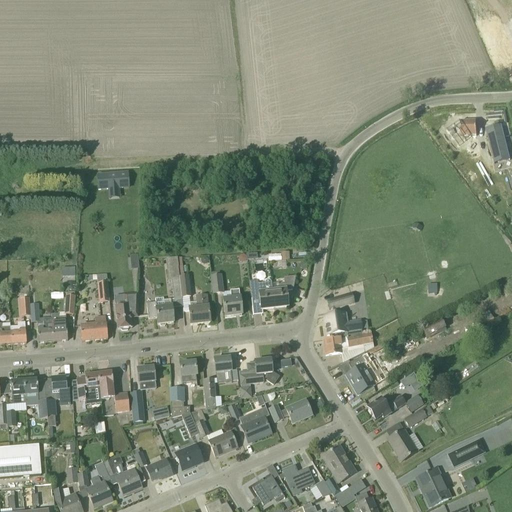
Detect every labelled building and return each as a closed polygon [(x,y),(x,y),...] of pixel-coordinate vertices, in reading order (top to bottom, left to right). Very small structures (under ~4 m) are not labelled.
[(511,47),(499,17),(482,23),(499,64),(511,58),(511,47)] [(476,131),(476,121),(460,122),(461,132),(461,136),(468,136),(468,148),(477,148),(476,131)] [(502,126),(486,131),(495,162),(511,157),(502,126)] [(490,165),(498,204),(511,201),(504,162),(490,165)] [(97,174),(97,188),(127,188),(127,174),(97,174)] [(181,299),(189,298),(187,277),(183,278),(181,258),(177,259),(178,268),(177,268),(181,299)] [(177,259),(165,260),(168,282),(172,282),(174,301),(181,300),(181,299),(177,268),(178,268),(177,259)] [(75,268),(61,269),(62,278),(75,278),(75,268)] [(106,276),(97,277),(97,284),(99,304),(109,303),(106,276)] [(211,278),(213,294),(222,293),(220,276),(211,278)] [(272,293),(274,310),(287,308),(286,291),(293,291),(295,277),(283,278),(284,286),(279,286),(279,292),(272,293)] [(260,311),(274,310),(272,293),(271,283),(269,281),(265,281),(264,284),(258,285),(258,282),(249,282),(250,291),(251,301),(259,300),(260,311)] [(241,316),(239,291),(229,292),(230,300),(222,301),(224,318),(241,316)] [(65,315),(72,316),(74,297),(74,293),(67,293),(67,296),(66,296),(64,313),(64,315),(65,315)] [(138,294),(114,297),(116,320),(117,330),(120,330),(121,332),(127,331),(128,329),(131,329),(130,319),(137,318),(138,318),(138,308),(138,294)] [(197,309),(188,310),(190,326),(210,324),(209,314),(207,295),(195,296),(197,309)] [(350,295),(338,299),(339,303),(341,308),(353,304),(352,299),(350,295)] [(29,299),(19,300),(20,318),(30,317),(29,305),(29,299)] [(157,326),(159,325),(160,327),(164,327),(165,325),(173,324),(171,308),(170,301),(163,302),(163,299),(155,300),(155,304),(146,305),(147,310),(148,320),(156,319),(157,326)] [(37,323),(38,323),(38,320),(38,305),(29,305),(30,317),(30,323),(37,323)] [(53,342),(67,341),(66,321),(65,315),(64,315),(64,313),(58,313),(58,315),(51,315),(51,325),(53,342)] [(346,314),(324,318),(327,337),(329,336),(329,340),(360,335),(362,334),(361,331),(362,331),(360,322),(347,324),(346,314)] [(483,332),(495,326),(490,316),(478,323),(483,332)] [(107,340),(106,330),(105,318),(94,319),(95,325),(80,327),(81,343),(107,340)] [(425,339),(445,329),(440,318),(420,328),(425,339)] [(51,325),(44,326),(44,320),(38,320),(38,323),(37,323),(38,343),(53,342),(51,325)] [(11,345),(26,344),(24,323),(17,324),(17,328),(10,328),(10,334),(11,334),(11,345)] [(0,346),(11,345),(11,334),(10,334),(10,328),(10,324),(0,324),(0,346)] [(360,335),(329,340),(325,341),(323,341),(325,357),(342,354),(343,364),(373,349),(370,333),(360,335)] [(358,397),(366,392),(374,387),(366,373),(374,368),(366,354),(356,360),(348,365),(352,373),(346,377),(358,397)] [(230,371),(230,369),(229,359),(214,361),(215,373),(217,384),(231,382),(229,372),(230,371)] [(247,373),(238,374),(239,376),(240,386),(249,385),(263,384),(262,381),(264,381),(273,387),(279,378),(272,373),(270,360),(268,361),(268,359),(262,360),(262,361),(254,362),(254,364),(246,365),(247,373)] [(196,376),(196,373),(194,363),(179,365),(182,384),(196,382),(195,376),(196,376)] [(153,368),(137,370),(138,380),(138,385),(148,383),(149,390),(151,390),(155,390),(154,383),(154,378),(153,368)] [(98,375),(101,400),(114,399),(112,386),(113,386),(111,373),(98,375)] [(417,374),(402,380),(405,388),(412,385),(415,392),(423,388),(417,374)] [(101,404),(101,400),(98,375),(84,376),(85,379),(76,381),(78,402),(85,401),(86,406),(101,404)] [(66,391),(65,379),(58,379),(57,378),(53,378),(52,380),(51,380),(52,390),(52,391),(45,392),(45,395),(46,395),(47,417),(48,428),(56,427),(55,417),(56,417),(55,401),(59,401),(65,400),(66,407),(69,407),(69,400),(68,390),(66,391)] [(46,417),(47,417),(46,395),(45,395),(38,395),(37,381),(23,382),(25,405),(35,404),(35,407),(38,407),(38,419),(46,419),(46,417)] [(213,381),(203,381),(206,411),(215,409),(214,398),(213,381)] [(23,382),(10,383),(11,397),(12,405),(25,405),(23,382)] [(241,389),(240,389),(241,401),(251,399),(250,388),(241,389)] [(171,419),(180,417),(189,415),(189,408),(183,408),(183,402),(182,389),(170,390),(171,402),(171,419)] [(139,394),(130,395),(133,424),(142,423),(139,394)] [(116,414),(129,413),(127,395),(114,396),(116,414)] [(383,420),(406,405),(400,396),(385,406),(381,400),(366,410),(374,422),(381,417),(383,420)] [(261,397),(255,399),(259,407),(264,405),(261,397)] [(406,405),(410,412),(422,405),(417,397),(406,405)] [(305,402),(295,406),(285,410),(278,413),(276,408),(269,411),(274,424),(282,420),(281,419),(288,417),(292,425),(311,417),(305,402)] [(153,411),(156,420),(171,416),(168,407),(153,411)] [(227,409),(233,422),(239,420),(233,407),(227,409)] [(422,411),(404,422),(409,429),(427,419),(426,418),(432,414),(428,408),(422,411)] [(242,427),(241,427),(247,442),(248,442),(258,437),(259,440),(270,435),(264,419),(269,417),(266,409),(249,416),(248,420),(249,424),(242,427)] [(15,427),(14,412),(6,413),(7,428),(15,427)] [(201,412),(190,415),(198,435),(199,435),(201,439),(208,436),(202,423),(205,422),(201,412)] [(190,439),(198,435),(190,415),(189,415),(180,417),(190,439)] [(389,440),(387,441),(393,451),(400,463),(409,458),(416,453),(422,449),(414,434),(407,438),(403,431),(398,434),(389,440)] [(237,449),(230,433),(208,442),(215,458),(237,449)] [(478,441),(447,456),(453,469),(484,455),(478,441)] [(0,479),(40,476),(38,446),(0,449),(0,479)] [(182,452),(174,455),(176,458),(178,463),(182,472),(195,466),(202,463),(201,461),(197,452),(195,447),(182,452)] [(325,484),(333,497),(340,493),(335,486),(338,484),(355,474),(338,448),(324,457),(336,476),(333,477),(334,478),(325,484)] [(134,457),(139,468),(145,466),(141,454),(134,457)] [(120,458),(103,465),(108,478),(110,482),(112,487),(117,485),(122,496),(133,492),(141,489),(133,471),(123,475),(121,465),(122,464),(120,458)] [(171,476),(168,467),(165,461),(146,469),(151,482),(164,477),(165,479),(171,476)] [(103,464),(95,467),(99,477),(101,479),(103,483),(104,483),(104,484),(110,482),(108,478),(103,465),(103,464)] [(313,485),(311,479),(307,470),(297,474),(294,467),(282,472),(292,497),(301,493),(299,491),(313,485)] [(66,470),(68,484),(76,483),(74,469),(66,470)] [(429,509),(438,505),(450,499),(437,470),(424,476),(415,480),(429,509)] [(87,487),(85,474),(78,475),(79,487),(78,488),(82,499),(88,496),(93,508),(103,504),(104,505),(112,501),(104,484),(104,483),(103,483),(101,484),(98,478),(95,478),(92,480),(90,482),(92,486),(86,489),(87,487)] [(263,506),(273,500),(275,504),(284,499),(271,477),(252,489),(263,506)] [(472,480),(461,485),(465,495),(476,489),(472,480)] [(330,495),(322,482),(315,487),(322,498),(330,495)] [(43,485),(43,486),(44,498),(51,497),(50,485),(43,485)] [(340,493),(333,497),(339,506),(357,495),(352,487),(340,494),(340,493)] [(61,491),(54,492),(56,503),(60,511),(59,511),(81,511),(78,505),(74,495),(70,497),(68,490),(61,491)] [(375,511),(371,500),(357,506),(359,511),(375,511)] [(204,507),(206,511),(230,511),(226,504),(220,506),(218,501),(204,507)]
